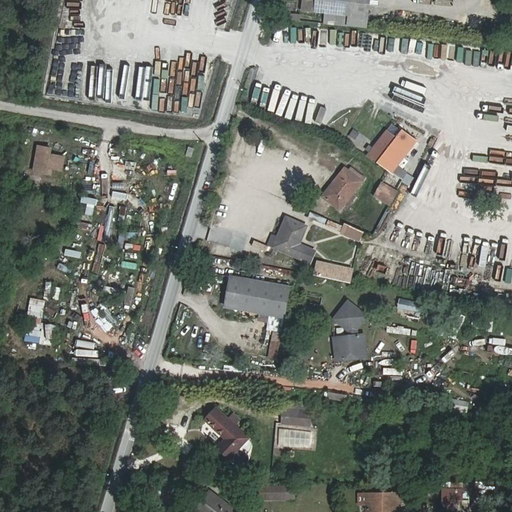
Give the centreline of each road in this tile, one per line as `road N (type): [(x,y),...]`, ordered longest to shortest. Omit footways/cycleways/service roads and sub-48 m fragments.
road 1 (tertiary): [(109,511),(264,0)]
road 2 (track): [(221,143),(0,105)]
road 3 (unknown): [(247,54),(460,80)]
road 4 (unknown): [(123,467),(165,449),(200,399),(216,396),(277,415)]
road 5 (unknown): [(511,218),(480,215),(453,191),(455,112)]
